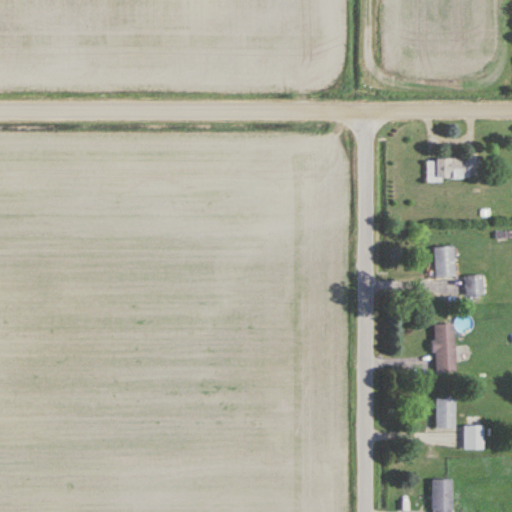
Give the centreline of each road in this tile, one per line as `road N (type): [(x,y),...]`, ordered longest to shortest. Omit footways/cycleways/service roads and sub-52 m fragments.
road 1 (residential): [(368,511),(368,110)]
road 2 (residential): [(368,110),(0,109)]
road 3 (residential): [(368,110),(511,107)]
